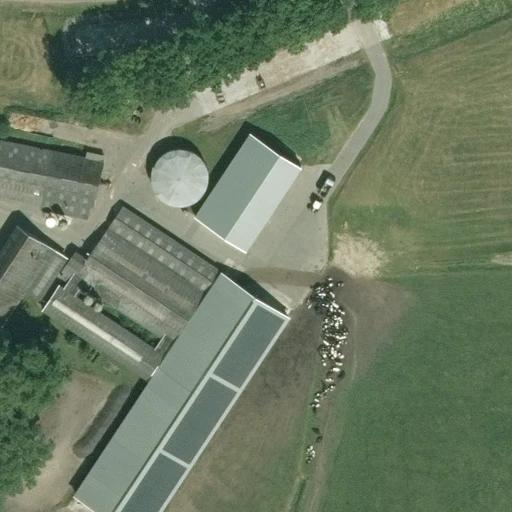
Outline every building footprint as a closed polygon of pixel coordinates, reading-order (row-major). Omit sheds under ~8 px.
[(125,117),(142,117),(142,104),(124,105),(125,117)] [(78,122),(95,119),(93,107),(76,110),(78,122)] [(95,156),(0,143),(0,182),(44,188),(45,178),(91,184),(95,156)] [(152,173),(152,178),(152,183),(154,188),(156,192),(159,196),(162,200),(166,203),(171,205),(176,206),(181,206),(186,206),(191,205),(195,203),(199,200),(203,196),(206,192),(208,188),(209,183),(210,178),(209,173),(208,168),(206,163),(203,159),(199,156),(195,153),(191,151),(186,149),(181,149),(176,149),(171,151),(166,153),(162,156),(159,159),(156,163),(154,168),(152,173)] [(109,228),(207,293),(220,272),(123,207),(109,228)] [(66,258),(55,249),(17,224),(0,250),(0,333),(28,292),(41,301),(58,274),(66,258)] [(161,339),(170,345),(172,346),(207,293),(109,228),(88,259),(75,252),(62,273),(70,279),(81,286),(161,339)] [(220,272),(207,293),(172,346),(170,345),(151,375),(155,377),(76,496),(99,511),(157,511),(287,317),(220,272)] [(70,279),(64,288),(60,285),(43,310),(148,380),(151,375),(170,345),(161,339),(155,348),(75,295),(81,286),(70,279)]
